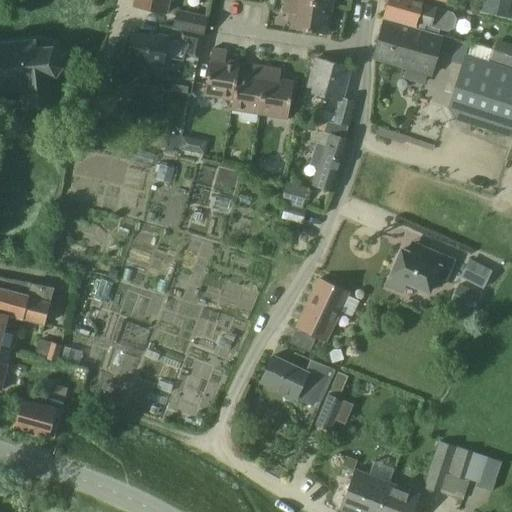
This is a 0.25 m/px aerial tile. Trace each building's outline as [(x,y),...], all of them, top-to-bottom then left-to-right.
[(135,0),(134,6),(167,13),(170,0),(135,0)] [(333,7),(287,0),(284,0),(284,9),(293,10),(290,30),(328,36),(333,7)] [(389,0),(384,19),(415,28),(437,34),(438,31),(446,34),(452,30),(455,20),(451,14),(421,5),(423,0),(389,0)] [(511,18),(511,0),(479,0),(477,10),(511,18)] [(172,29),(180,31),(202,36),(202,35),(203,35),(208,16),(176,9),(172,29)] [(384,21),(373,58),(431,75),(441,41),(434,38),(434,35),(384,21)] [(197,58),(202,36),(180,31),(178,41),(168,40),(168,37),(151,33),(151,35),(135,32),(132,45),(130,45),(128,54),(131,56),(130,59),(162,65),(164,56),(183,60),(184,56),(197,58)] [(0,90),(25,88),(27,106),(25,108),(28,111),(31,106),(50,104),(54,107),(55,105),(52,102),(49,78),(56,77),(59,79),(60,77),(57,75),(63,68),(67,69),(67,66),(64,65),(63,56),(66,54),(65,52),(61,54),(54,47),(56,44),(54,42),(52,46),(37,47),(37,40),(0,43),(0,90)] [(511,46),(496,41),(489,61),(511,68),(511,46)] [(204,94),(232,99),(237,72),(239,62),(220,59),(221,50),(212,48),(204,94)] [(511,68),(489,61),(467,54),(465,53),(449,103),(448,108),(457,120),(511,137),(511,134),(511,68)] [(335,123),(348,127),(355,102),(343,99),(351,68),(316,59),(308,92),(341,100),(335,123)] [(259,113),(267,67),(258,65),(256,75),(237,72),(232,99),(230,109),(259,113)] [(276,68),(267,67),(259,113),(287,118),(293,81),(275,78),(276,68)] [(378,127),(376,134),(440,145),(448,99),(416,93),(409,133),(378,127)] [(348,127),(335,123),(328,121),(324,133),(319,131),(316,143),(317,143),(310,166),(319,169),(314,185),(333,192),(350,140),(345,139),(348,127)] [(281,202),(302,209),(308,188),(287,181),(281,202)] [(456,259),(428,248),(424,258),(402,250),(388,286),(403,292),(407,283),(430,292),(436,276),(448,280),(456,259)] [(468,260),(460,277),(483,289),(491,272),(468,260)] [(0,312),(8,315),(23,319),(24,318),(46,324),(53,287),(0,277),(0,312)] [(319,279),(297,326),(326,340),(340,310),(351,315),(359,300),(348,295),(348,293),(319,279)] [(458,285),(450,302),(471,313),(480,296),(458,285)] [(0,312),(0,347),(0,348),(12,351),(14,349),(15,348),(16,347),(17,345),(18,343),(18,342),(19,340),(19,338),(19,336),(18,334),(17,331),(5,328),(8,315),(0,312)] [(273,356),(261,381),(295,397),(296,397),(317,407),(334,371),(311,360),(306,372),(273,356)] [(325,396),(313,425),(328,431),(340,402),(325,396)] [(23,399),(16,427),(54,438),(58,425),(51,423),(55,408),(23,399)] [(439,441),(424,488),(441,494),(448,473),(465,480),(474,452),(439,441)] [(339,509),(347,511),(378,511),(390,483),(355,470),(339,509)] [(411,511),(419,495),(390,483),(378,511),(411,511)]
